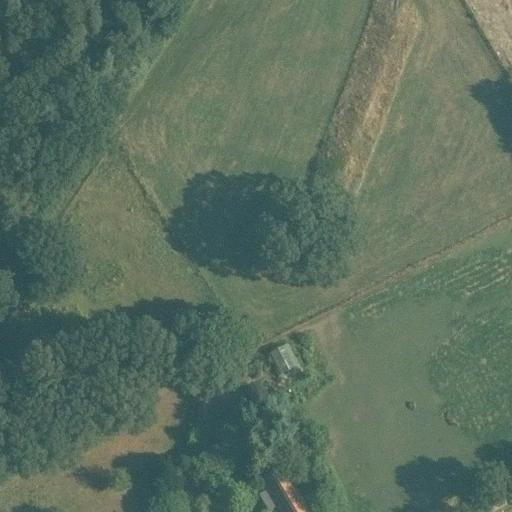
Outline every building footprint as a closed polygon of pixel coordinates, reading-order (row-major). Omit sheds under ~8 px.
[(267,355),(280,375),(296,365),(284,345),(267,355)] [(23,379),(7,362),(0,368),(0,387),(7,395),(23,379)] [(310,458),(308,460),(301,464),(304,470),(311,466),(314,464),(310,458)] [(306,511),(282,469),(261,482),(278,511),(306,511)] [(267,511),(269,511),(276,508),(267,492),(259,497),(267,511)]
